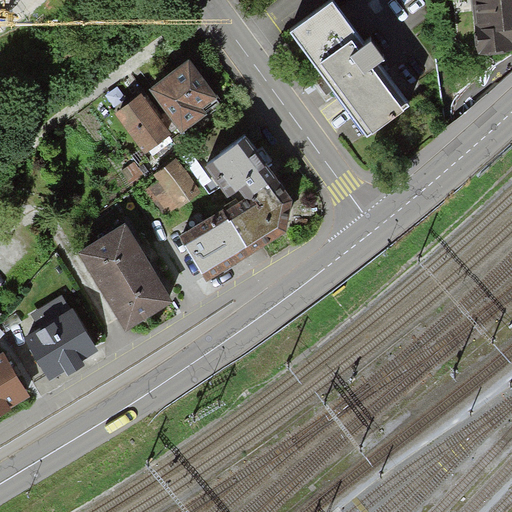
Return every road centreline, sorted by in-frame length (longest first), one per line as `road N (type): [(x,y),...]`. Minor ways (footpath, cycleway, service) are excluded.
road 1 (primary): [(8,478),(316,273)]
road 2 (residential): [(316,273),(257,280),(0,437)]
road 3 (tertiary): [(210,3),(377,226)]
road 4 (residential): [(210,3),(48,125),(0,173)]
road 5 (primary): [(377,226),(511,111)]
